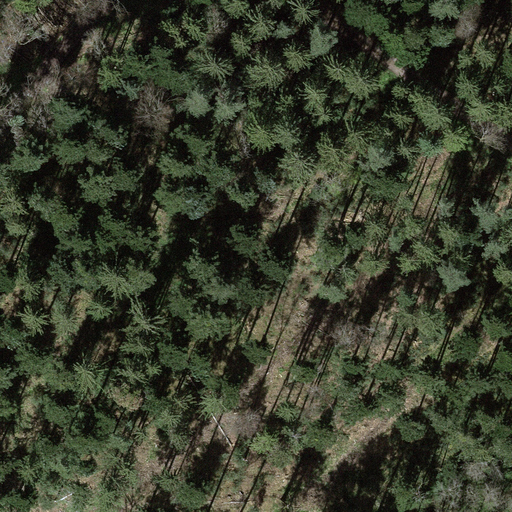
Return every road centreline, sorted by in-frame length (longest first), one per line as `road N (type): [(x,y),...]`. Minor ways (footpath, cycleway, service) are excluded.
road 1 (track): [(291,0),(511,144)]
road 2 (track): [(0,139),(110,0)]
